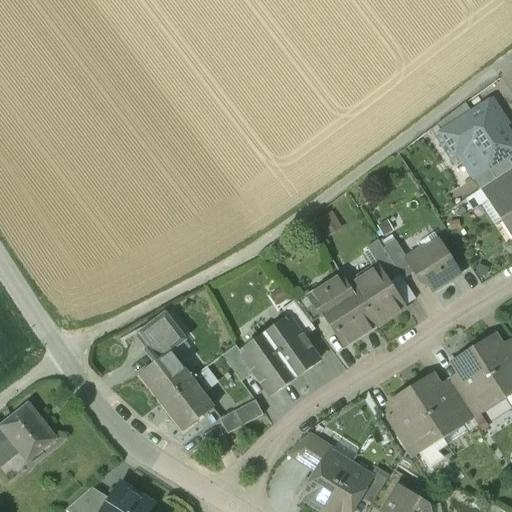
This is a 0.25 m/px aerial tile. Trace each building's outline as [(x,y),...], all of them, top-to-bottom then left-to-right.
[(500,115),(492,102),(472,115),(442,135),(472,181),(508,158),(511,155),(511,140),(497,117),(500,115)] [(436,126),(442,135),(472,115),(465,104),(436,126)] [(511,164),(508,158),(472,181),(479,191),(480,191),(503,176),(511,169),(511,164)] [(503,176),(480,191),(488,202),(492,199),(491,197),(509,186),(503,176)] [(511,183),(509,186),(491,197),(492,199),(504,217),(499,220),(500,222),(511,213),(511,183)] [(511,213),(500,222),(501,223),(506,220),(511,230),(511,213)] [(383,251),(377,242),(366,249),(378,267),(389,284),(400,277),(383,251)] [(406,260),(395,243),(383,251),(400,277),(402,280),(413,273),(414,273),(406,260)] [(439,245),(423,255),(420,251),(406,260),(414,273),(413,273),(420,283),(424,280),(432,293),(459,275),(439,245)] [(378,267),(348,286),(375,329),(406,310),(389,284),(378,267)] [(342,278),(338,277),(325,286),(324,290),(322,291),(325,295),(313,303),(309,297),(308,297),(321,318),(324,316),(342,344),(349,346),(358,340),(360,333),(371,326),(374,330),(375,329),(348,286),(342,278)] [(308,297),(307,295),(293,302),(310,325),(321,318),(308,297)] [(310,325),(293,302),(281,311),(289,322),(290,322),(303,339),(314,331),(310,325)] [(174,329),(164,316),(137,337),(147,349),(174,329)] [(303,339),(290,322),(289,322),(265,339),(292,377),(304,369),(308,369),(318,362),(303,339)] [(174,329),(147,349),(148,350),(149,349),(158,361),(169,352),(184,341),(174,329)] [(511,365),(511,364),(493,337),(492,338),(493,340),(475,352),(474,349),(472,350),(505,401),(506,400),(503,396),(511,389),(511,365)] [(292,377),(265,339),(242,356),(241,356),(253,374),(270,397),(280,389),(280,385),(292,377)] [(236,347),(222,357),(240,383),(253,374),(241,356),(242,356),(236,347)] [(505,401),(472,350),(471,351),(473,353),(455,365),(453,362),(451,363),(469,391),(459,398),(473,420),(485,413),(483,409),(501,397),(503,401),(505,401)] [(158,361),(139,375),(161,404),(191,381),(169,352),(158,361)] [(431,380),(413,392),(411,389),(410,390),(442,440),(443,439),(440,435),(459,424),(460,422),(449,404),(448,403),(431,377),(429,378),(431,380)] [(213,410),(191,381),(161,404),(183,433),(213,410)] [(442,440),(410,390),(409,391),(410,393),(393,405),(391,402),(389,403),(406,429),(395,436),(411,460),(423,452),(420,448),(438,437),(441,441),(442,440)] [(473,420),(459,398),(449,404),(460,422),(459,424),(461,428),(473,420)] [(255,402),(219,421),(227,435),(263,416),(255,402)] [(0,427),(0,428),(8,438),(0,443),(0,469),(20,454),(27,462),(54,440),(28,406),(0,427)] [(309,436),(287,456),(316,474),(329,454),(330,455),(333,451),(309,436)] [(224,437),(212,444),(216,452),(228,446),(224,437)] [(330,455),(329,454),(316,474),(302,498),(322,511),(322,510),(349,468),(349,467),(330,455)] [(369,480),(359,496),(372,504),(390,476),(374,466),(367,478),(369,480)] [(349,468),(322,510),(325,511),(348,511),(359,496),(369,480),(367,478),(349,468)] [(414,484),(393,470),(390,476),(372,504),(370,508),(375,511),(383,511),(383,510),(394,492),(402,492),(407,495),(414,484)] [(149,511),(153,506),(120,484),(104,507),(101,511),(149,511)] [(407,495),(402,492),(394,492),(383,510),(383,511),(428,511),(428,508),(407,495)] [(101,511),(104,507),(85,494),(65,511),(101,511)]
